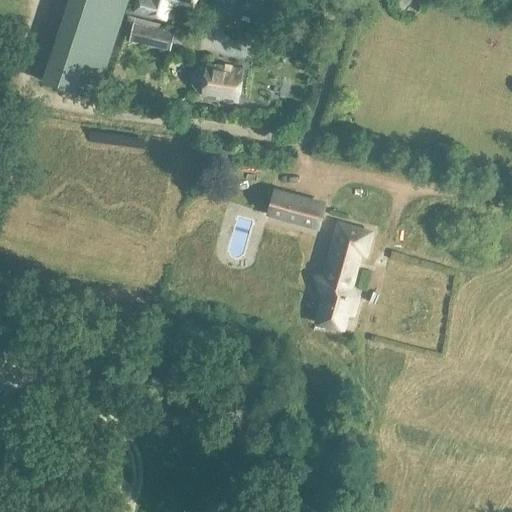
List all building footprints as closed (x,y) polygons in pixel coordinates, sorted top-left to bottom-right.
[(70,0),(43,81),(96,99),(128,0),(70,0)] [(139,0),(136,11),(166,19),(168,10),(173,5),(180,3),(195,7),(197,0),(139,0)] [(162,24),(136,17),(130,41),(171,50),(176,31),(167,28),(167,30),(161,28),(162,24)] [(204,97),(237,102),(242,70),(210,65),(204,97)] [(318,230),(325,207),(276,194),(270,217),(318,230)] [(339,226),(332,257),(328,270),(330,271),(329,276),(319,279),(325,301),(319,324),(344,330),(348,315),(353,316),(357,297),(350,296),(360,254),(366,256),(371,234),(339,226)] [(0,367),(20,350),(6,335),(0,340),(0,367)] [(0,474),(0,499),(5,501),(12,478),(0,474)]
